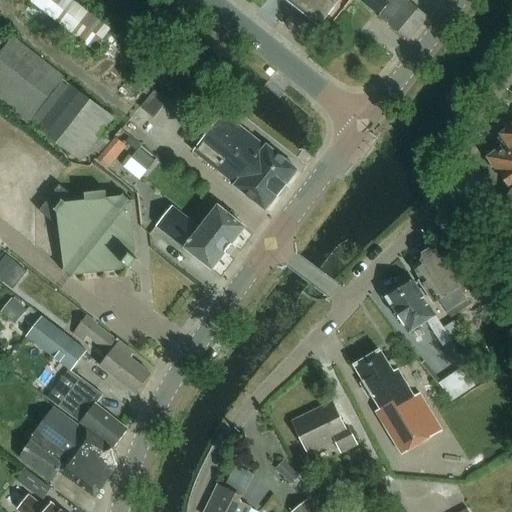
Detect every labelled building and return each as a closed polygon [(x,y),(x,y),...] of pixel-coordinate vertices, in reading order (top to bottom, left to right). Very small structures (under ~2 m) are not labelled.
[(67,0),(35,0),(32,5),(98,56),(114,36),(67,0)] [(289,0),(319,24),(337,0),(289,0)] [(379,18),(408,42),(427,19),(408,3),(410,1),(408,0),(387,0),(385,2),(382,0),(357,0),(379,17),(379,18)] [(63,80),(31,124),(80,163),(85,156),(93,162),(108,142),(101,136),(114,120),(63,80)] [(151,104),(145,112),(152,118),(158,110),(151,104)] [(234,188),(266,212),(298,172),(266,147),(265,148),(224,115),(193,154),(235,186),(234,188)] [(502,148),(487,159),(491,164),(491,168),(495,170),(511,192),(502,205),(511,219),(511,123),(503,130),(503,131),(502,132),(502,133),(502,134),(502,135),(503,136),(506,141),(500,145),(502,148)] [(112,163),(126,147),(117,140),(98,162),(107,170),(109,167),(114,171),(117,167),(112,163)] [(148,173),(156,163),(139,150),(132,159),(148,173)] [(132,203),(123,195),(121,198),(106,200),(106,192),(85,195),(86,202),(76,203),(76,199),(60,187),(39,213),(55,225),(59,225),(64,270),(62,272),(71,280),(73,277),(121,272),(124,267),(130,272),(138,262),(132,257),(136,253),(130,205),(132,203)] [(245,230),(218,208),(201,230),(172,208),(156,228),(185,250),(212,272),(245,230)] [(470,307),(461,292),(476,283),(481,290),(496,282),(474,243),(460,251),(458,248),(445,256),(441,250),(436,253),(434,253),(429,252),(423,256),(423,261),(421,262),(422,262),(413,268),(424,286),(422,287),(434,305),(440,302),(451,319),(470,307)] [(452,342),(444,330),(413,282),(400,291),(398,287),(387,295),(389,298),(386,300),(389,304),(390,308),(394,312),(409,335),(427,323),(443,348),(452,342)] [(508,327),(511,324),(511,311),(496,283),(487,289),(508,327)] [(18,324),(28,310),(14,299),(3,313),(18,324)] [(101,368),(112,377),(136,395),(151,375),(127,357),(131,352),(87,317),(73,335),(83,343),(88,338),(111,356),(101,368)] [(27,339),(72,372),(87,353),(43,319),(27,339)] [(444,330),(452,342),(462,336),(454,324),(444,330)] [(355,368),(360,377),(364,384),(361,386),(368,398),(372,396),(381,411),(376,413),(402,456),(442,433),(419,395),(414,399),(398,372),(393,374),(380,353),(355,368)] [(463,370),(440,385),(452,403),(475,388),(463,370)] [(103,397),(77,377),(69,372),(50,400),(97,438),(113,451),(128,432),(96,407),(103,397)] [(347,428),(343,430),(332,407),(295,424),(309,453),(335,440),(342,453),(356,446),(347,428)] [(59,473),(95,499),(118,467),(113,451),(58,408),(19,459),(52,483),(59,473)] [(284,464),(275,472),(290,487),(298,478),(284,464)] [(27,472),(19,483),(44,502),(52,491),(27,472)] [(249,511),(251,509),(239,503),(241,499),(218,487),(205,511),(249,511)] [(60,511),(52,505),(46,511),(29,497),(18,511),(19,511),(60,511)] [(314,511),(307,503),(295,511),(314,511)]
